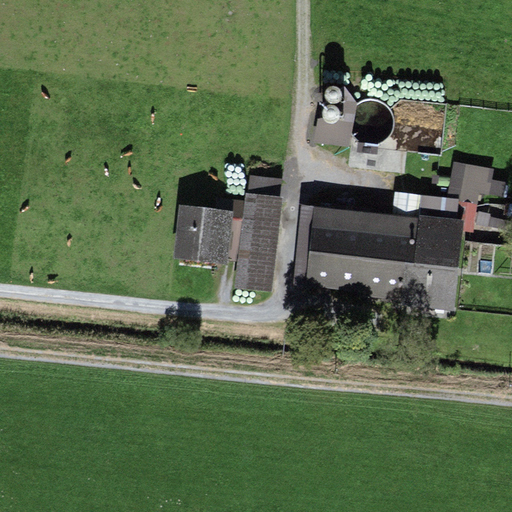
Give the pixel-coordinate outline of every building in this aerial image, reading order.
[(223,247),(225,226),(245,228),(247,205),(226,203),(228,195),(220,194),(217,219),(185,215),(180,252),(212,256),(214,246),(223,247)] [(278,199),(248,196),(247,205),(245,228),(238,288),(268,291),(278,199)] [(459,205),(457,226),(471,228),(474,207),(459,205)] [(383,298),(445,306),(454,226),(340,213),(338,231),(318,229),(315,259),(298,257),(295,284),(313,286),(313,280),(384,288),(383,298)] [(478,213),(478,226),(487,226),(488,214),(478,213)] [(511,224),(491,219),(490,225),(511,229),(511,224)]
